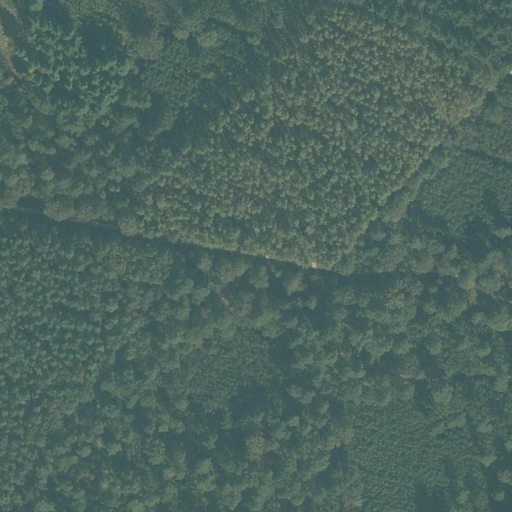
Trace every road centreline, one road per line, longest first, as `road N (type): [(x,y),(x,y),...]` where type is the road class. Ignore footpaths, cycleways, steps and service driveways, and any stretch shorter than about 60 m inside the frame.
road 1 (track): [(331,264),(503,70),(351,0)]
road 2 (track): [(0,198),(331,264)]
road 3 (track): [(331,264),(442,269),(511,303)]
